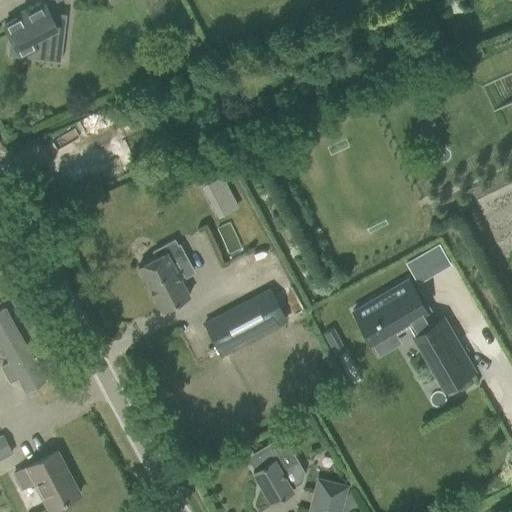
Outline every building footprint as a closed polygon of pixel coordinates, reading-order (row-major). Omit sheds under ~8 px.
[(38,48),(39,47),(36,40),(59,28),(45,2),(21,15),(4,25),(10,37),(7,55),(20,55),(21,57),(38,48)] [(480,48),(469,53),(473,60),(483,55),(480,48)] [(228,190),(223,178),(206,186),(212,198),(228,190)] [(152,251),(155,256),(138,266),(162,310),(189,295),(172,264),(186,256),(180,244),(177,245),(175,239),(152,251)] [(409,279),(353,311),(370,341),(406,320),(444,388),(474,371),(442,317),(434,322),(409,279)] [(286,319),(270,289),(204,323),(220,354),(286,319)] [(4,308),(0,310),(0,341),(11,361),(1,367),(9,382),(19,377),(27,390),(44,380),(4,308)] [(324,332),(336,356),(345,351),(333,328),(324,332)] [(0,458),(9,453),(0,436),(0,458)] [(245,458),(271,502),(292,490),(290,487),(300,480),(303,471),(282,436),(245,458)] [(47,511),(61,503),(79,494),(56,451),(29,465),(11,474),(20,491),(33,484),(47,511)] [(312,511),(339,511),(344,497),(314,489),(309,511),(312,511)]
